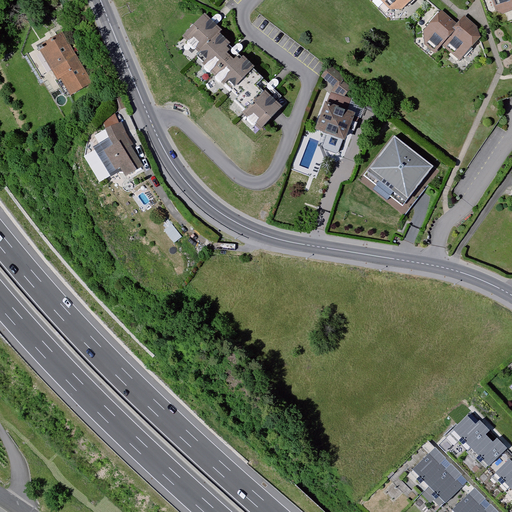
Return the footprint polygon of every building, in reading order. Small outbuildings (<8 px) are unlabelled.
[(382,0),(392,10),(403,9),(411,0),(382,0)] [(511,0),(494,0),(498,11),(506,15),(511,12),(511,0)] [(459,26),(442,12),(426,32),(427,45),(436,53),(444,45),(461,60),(481,38),(476,28),(465,17),(459,26)] [(219,32),(203,17),(183,39),(201,56),(194,63),(262,128),(285,103),(215,36),(219,32)] [(93,84),(63,35),(41,48),(60,80),(63,78),(73,95),(93,84)] [(343,77),(330,68),(324,76),(336,87),(331,94),(318,132),(349,142),(357,117),(347,111),(351,100),(343,96),(350,87),(341,80),(343,77)] [(126,132),(122,121),(105,128),(109,137),(93,147),(110,174),(120,168),(126,176),(143,166),(131,146),(134,145),(126,132)] [(394,138),(366,174),(408,206),(436,171),(394,138)] [(173,243),(181,239),(175,226),(167,230),(173,243)] [(466,413),(451,428),(487,464),(505,446),(496,437),(492,441),(485,433),(489,428),(478,417),(474,421),(466,413)] [(434,446),(411,469),(444,502),(463,484),(456,477),(461,473),(450,462),(446,467),(440,461),(444,456),(434,446)] [(511,462),(508,458),(495,471),(511,488),(511,462)] [(474,485),(451,507),(456,511),(499,511),(490,502),(485,508),(480,502),(486,496),(474,485)]
